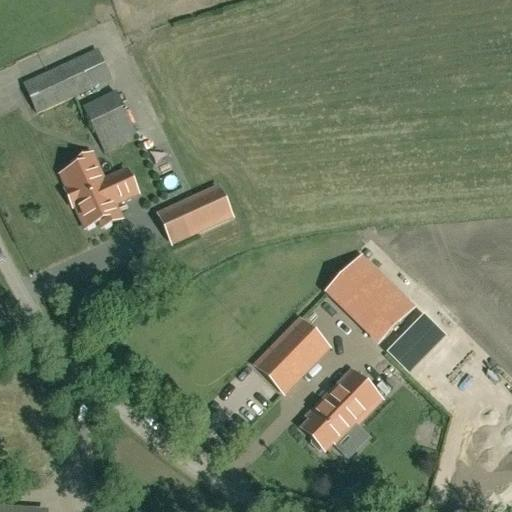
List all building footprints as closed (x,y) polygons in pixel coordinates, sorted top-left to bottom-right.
[(38,115),(109,82),(96,54),(25,87),(38,115)] [(104,156),(137,140),(116,94),(82,110),(104,156)] [(61,178),(68,192),(65,194),(72,209),(75,208),(85,231),(100,225),(103,230),(120,222),(113,207),(136,196),(127,174),(103,185),(91,158),(74,166),(76,171),(61,178)] [(171,247),(191,238),(230,221),(218,192),(158,218),(171,247)] [(327,295),(379,345),(412,311),(361,261),(327,295)] [(423,318),(385,357),(407,378),(444,339),(423,318)] [(283,397),(328,351),(299,324),(255,369),(283,397)] [(318,454),(323,453),(324,455),(343,435),(346,438),(381,403),(351,374),(320,406),(323,409),(301,432),(312,443),(311,447),(318,454)]
